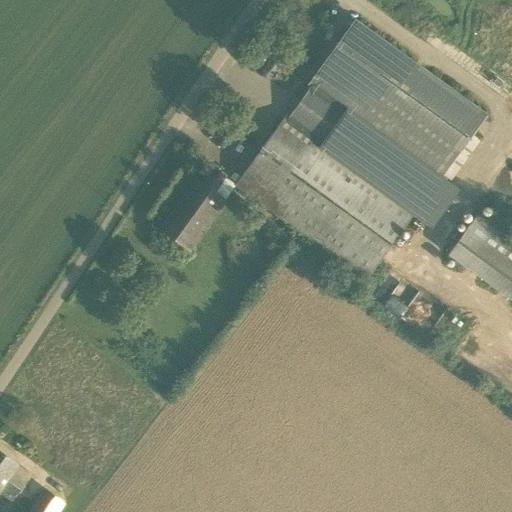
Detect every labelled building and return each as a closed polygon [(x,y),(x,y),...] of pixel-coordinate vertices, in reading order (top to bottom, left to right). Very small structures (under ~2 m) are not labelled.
[(486,115),(355,21),(308,86),(311,88),(288,120),(284,118),(236,185),(366,279),(414,211),(321,144),(344,112),(439,180),(486,115)] [(487,183),(511,197),(511,156),(505,153),(487,183)] [(213,193),(226,176),(214,168),(201,185),(196,181),(161,230),(189,250),(224,201),(213,193)] [(511,303),(511,242),(476,216),(447,256),(511,303)] [(0,492),(12,501),(20,491),(7,482),(18,466),(0,453),(0,487),(2,489),(0,490),(0,492)] [(58,511),(64,504),(43,490),(27,511),(58,511)]
